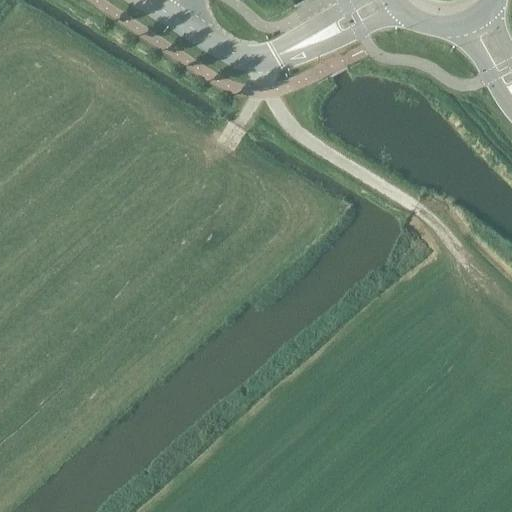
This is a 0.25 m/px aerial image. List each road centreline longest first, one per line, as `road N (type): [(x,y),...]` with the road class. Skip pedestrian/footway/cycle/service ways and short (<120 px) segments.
road 1 (tertiary): [(395,5),(253,59),(143,0)]
road 2 (track): [(264,59),(264,93),(295,132),(423,212)]
